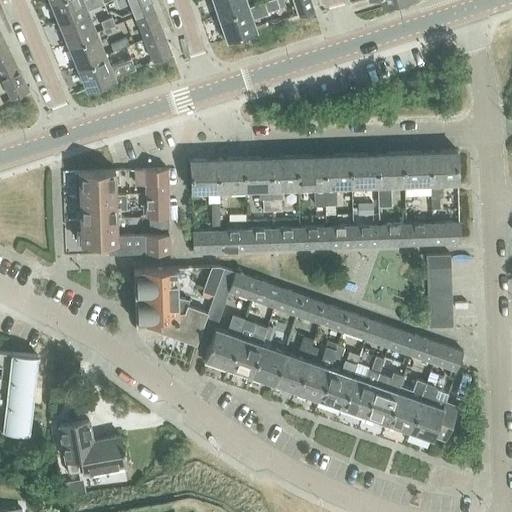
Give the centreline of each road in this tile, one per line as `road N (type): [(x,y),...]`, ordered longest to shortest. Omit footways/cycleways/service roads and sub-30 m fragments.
road 1 (residential): [(371,511),(273,460),(0,287)]
road 2 (residential): [(503,511),(495,193)]
road 3 (residential): [(215,90),(229,133),(488,130)]
road 4 (residential): [(77,137),(19,0)]
road 5 (secondary): [(77,137),(215,90)]
road 6 (secondary): [(215,90),(353,49)]
road 7 (secondary): [(353,49),(468,12)]
road 8 (residential): [(488,130),(484,70),(468,12)]
